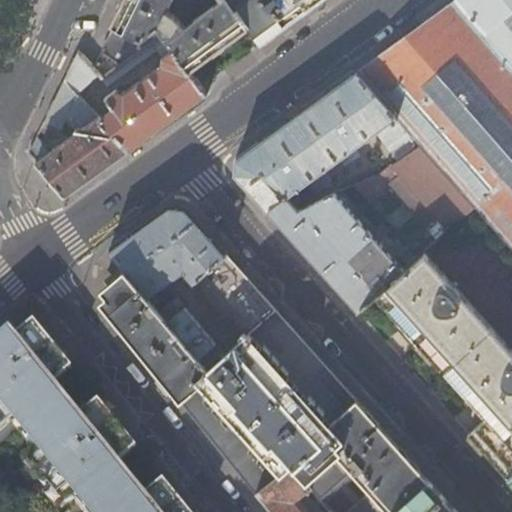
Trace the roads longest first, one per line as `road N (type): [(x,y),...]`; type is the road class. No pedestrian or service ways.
road 1 (residential): [(499,511),(179,155)]
road 2 (residential): [(33,259),(236,511)]
road 3 (tertiary): [(179,155),(392,0)]
road 4 (tertiary): [(33,259),(179,155)]
road 5 (residential): [(66,0),(0,124)]
